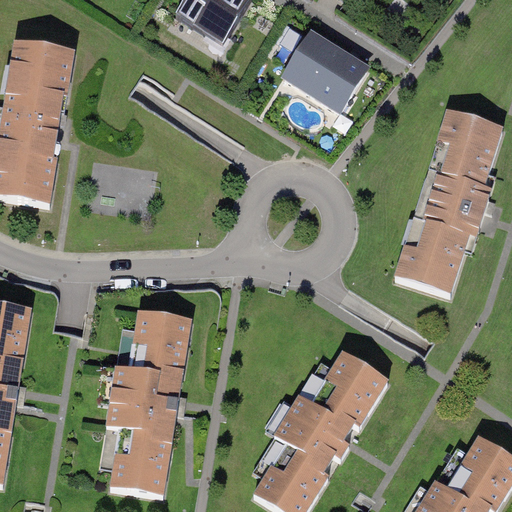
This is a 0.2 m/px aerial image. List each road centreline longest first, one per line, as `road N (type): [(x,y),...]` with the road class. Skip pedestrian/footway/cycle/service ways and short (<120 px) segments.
road 1 (residential): [(0,250),(89,274),(199,268),(259,254)]
road 2 (residential): [(259,254),(297,271),(324,262),(341,238),(341,210),(325,186),(281,179)]
